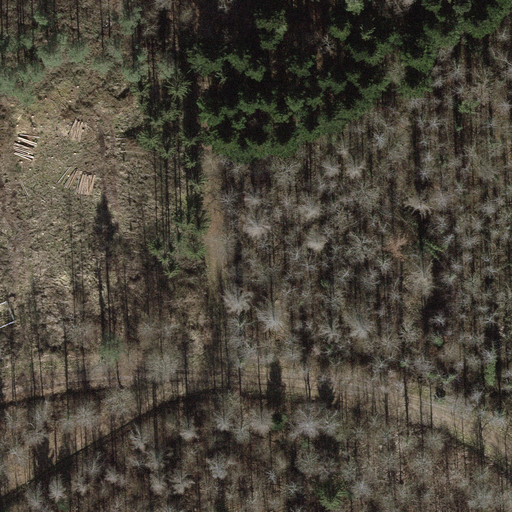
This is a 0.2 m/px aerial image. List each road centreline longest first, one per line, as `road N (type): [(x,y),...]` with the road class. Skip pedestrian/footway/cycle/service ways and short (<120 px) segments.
road 1 (track): [(0,484),(175,373),(378,395),(457,422),(511,460)]
road 2 (track): [(175,373),(0,380)]
